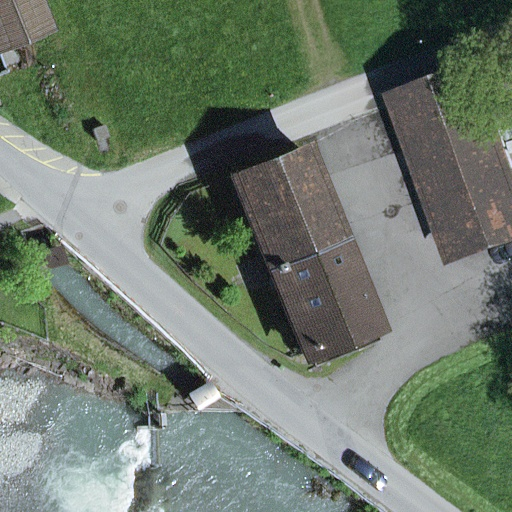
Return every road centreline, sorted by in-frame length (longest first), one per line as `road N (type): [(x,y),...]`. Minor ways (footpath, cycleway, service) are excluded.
road 1 (unclassified): [(511,46),(73,222)]
road 2 (unclassified): [(73,222),(205,337),(432,511)]
